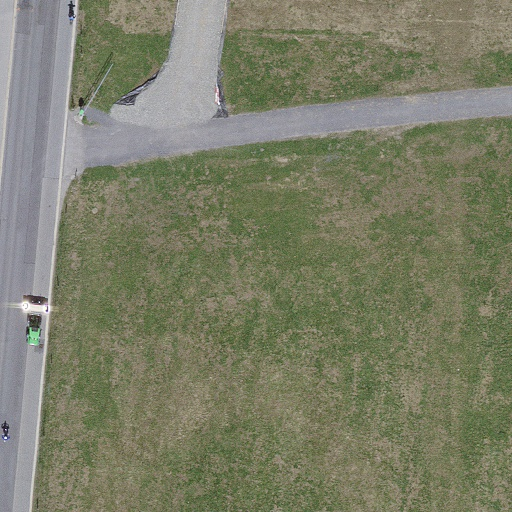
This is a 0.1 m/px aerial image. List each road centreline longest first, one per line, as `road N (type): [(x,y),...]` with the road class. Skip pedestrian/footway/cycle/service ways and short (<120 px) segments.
road 1 (tertiary): [(1,511),(47,0)]
road 2 (track): [(31,143),(88,149),(511,103)]
